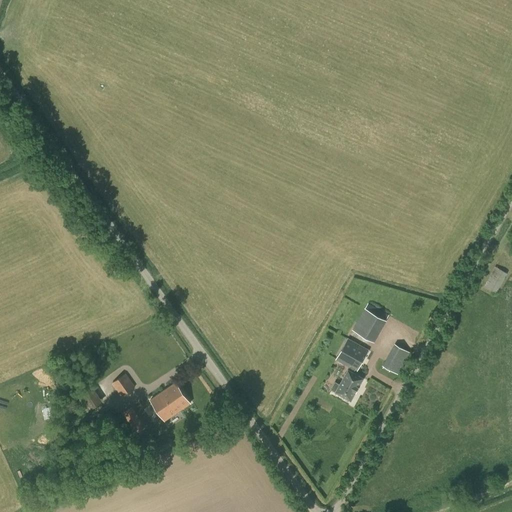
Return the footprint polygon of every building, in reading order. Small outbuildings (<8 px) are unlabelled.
[(484,286),(496,293),(507,274),(495,267),(484,286)] [(364,309),(352,329),(375,342),(386,321),(364,309)] [(349,370),(353,373),(355,370),(357,371),(369,351),(348,339),(337,360),(350,368),(349,370)] [(394,346),(382,366),(386,368),(397,374),(409,354),(394,346)] [(348,370),(340,385),(335,382),(331,389),(336,392),(351,400),(363,378),(353,373),(349,370),(348,370)] [(111,383),(121,397),(135,387),(126,373),(111,383)] [(151,400),(165,421),(190,403),(176,383),(151,400)] [(122,413),(136,433),(145,427),(131,406),(122,413)]
